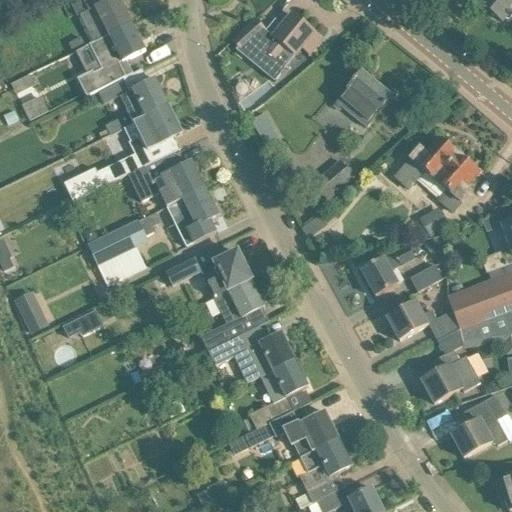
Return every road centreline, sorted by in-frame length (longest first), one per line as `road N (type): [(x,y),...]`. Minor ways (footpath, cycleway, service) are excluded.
road 1 (residential): [(451,511),(410,461),(219,119),(200,74),(189,0)]
road 2 (secondary): [(511,118),(372,0)]
